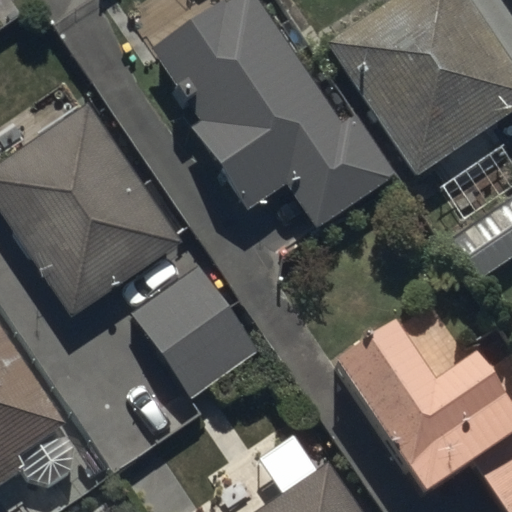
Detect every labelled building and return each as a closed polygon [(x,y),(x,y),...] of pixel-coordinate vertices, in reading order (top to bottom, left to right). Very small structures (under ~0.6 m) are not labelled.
[(256,0),(232,0),(155,53),(200,119),(189,127),(247,211),(287,183),(318,227),(393,176),(353,118),(342,125),(256,0)] [(511,126),(511,82),(455,0),(413,0),(322,63),(412,194),(511,126)] [(0,130),(0,173),(1,176),(0,176),(0,227),(70,333),(180,260),(87,119),(81,123),(60,91),(0,130)] [(468,296),(511,265),(511,211),(509,207),(439,255),(468,296)] [(192,279),(127,326),(187,410),(253,363),(192,279)] [(511,511),(511,436),(468,373),(449,386),(422,347),(404,359),(393,343),(332,385),(420,511),(429,511),(472,483),(491,511),(511,511)] [(0,494),(16,484),(49,498),(71,482),(72,458),(0,350),(0,494)] [(353,511),(327,473),(269,511),(353,511)]
